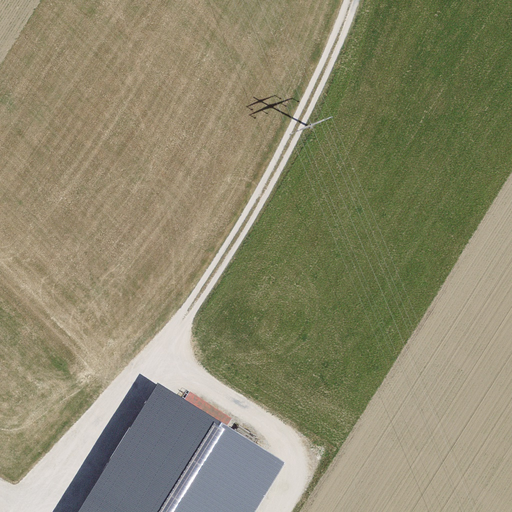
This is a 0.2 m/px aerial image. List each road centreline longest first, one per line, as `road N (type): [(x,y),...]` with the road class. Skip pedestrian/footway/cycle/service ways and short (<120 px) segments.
road 1 (track): [(46,511),(160,358),(293,143),(350,0)]
road 2 (track): [(160,358),(308,455),(273,511)]
